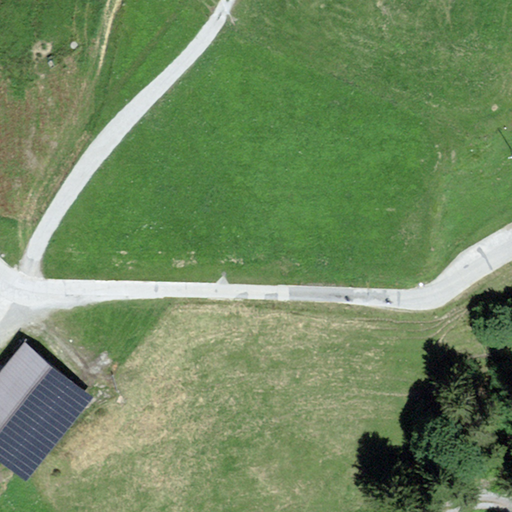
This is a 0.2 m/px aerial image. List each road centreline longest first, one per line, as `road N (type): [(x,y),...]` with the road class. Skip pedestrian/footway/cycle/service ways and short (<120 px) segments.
road 1 (unclassified): [(511,248),(420,300),(48,290),(0,276)]
road 2 (track): [(227,0),(214,28),(62,197),(0,308)]
